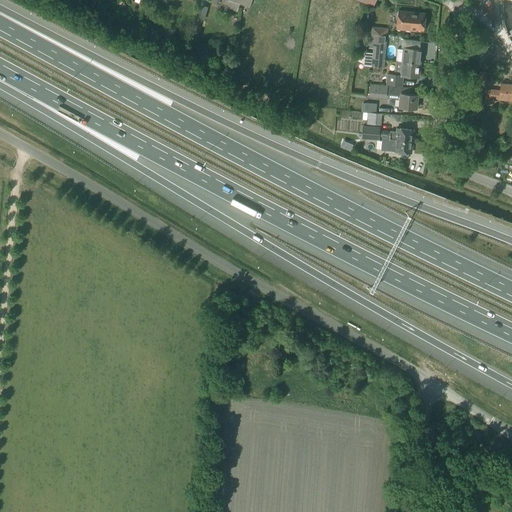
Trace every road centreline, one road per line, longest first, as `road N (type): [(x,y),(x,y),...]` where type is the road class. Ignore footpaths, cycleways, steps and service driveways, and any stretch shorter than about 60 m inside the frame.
road 1 (motorway): [(0,77),(92,140),(511,386)]
road 2 (unclassified): [(511,433),(0,134)]
road 3 (motorway): [(511,287),(365,219),(0,24)]
road 4 (motorway): [(0,68),(334,247),(511,329)]
road 5 (motorway): [(511,241),(231,126),(0,7)]
road 6 (residential): [(451,151),(465,8)]
road 7 (track): [(427,379),(415,511)]
